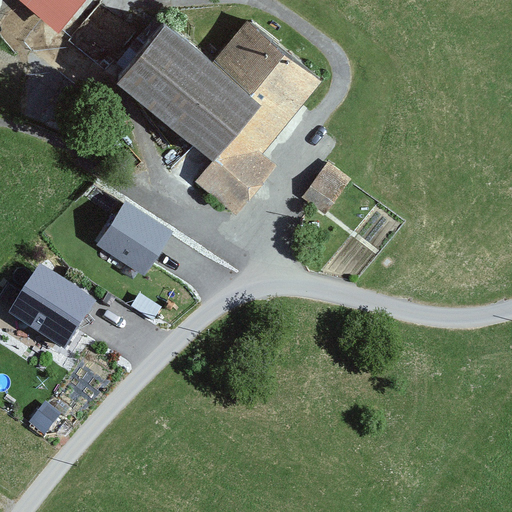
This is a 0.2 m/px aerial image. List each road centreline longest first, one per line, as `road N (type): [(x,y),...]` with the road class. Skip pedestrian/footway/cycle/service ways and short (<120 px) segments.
road 1 (unclassified): [(24,511),(72,446),(210,311),(275,282),(418,313),(511,310)]
road 2 (track): [(0,122),(78,141),(205,206),(271,260),(275,282)]
road 3 (unknown): [(271,260),(299,105)]
